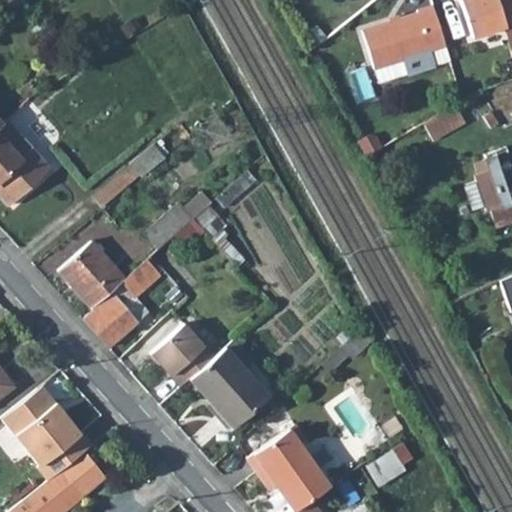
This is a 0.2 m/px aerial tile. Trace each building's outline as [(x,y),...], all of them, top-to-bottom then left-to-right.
[(7,0),(12,9),(25,2),(24,0),(7,0)] [(511,0),(458,0),(470,36),(511,22),(511,0)] [(429,50),(444,45),(431,5),(416,9),(417,12),(360,30),(373,68),(401,59),(402,59),(429,50)] [(135,17),(130,20),(136,29),(140,26),(135,17)] [(130,20),(120,26),(126,35),(136,29),(130,20)] [(429,50),(402,59),(405,68),(411,72),(434,64),(429,50)] [(401,59),(373,68),(377,82),(405,73),(401,59)] [(454,104),(443,110),(453,127),(464,121),(454,104)] [(443,110),(422,122),(432,139),(453,127),(443,110)] [(498,123),(491,110),(483,115),(490,127),(498,123)] [(0,195),(8,205),(49,168),(5,119),(4,120),(0,123),(0,195)] [(357,140),(365,155),(380,147),(374,135),(368,133),(357,140)] [(91,194),(100,205),(139,174),(140,176),(164,156),(153,143),(91,194)] [(496,226),(511,220),(511,178),(506,159),(510,158),(506,145),(484,153),(485,157),(473,161),(477,173),(474,175),(476,181),(484,205),(486,210),(490,208),(496,226)] [(246,169),(219,193),(224,199),(228,203),(255,179),(246,169)] [(476,181),(463,185),(472,209),(484,205),(476,181)] [(191,218),(207,203),(210,201),(200,190),(181,207),(191,218)] [(219,193),(214,197),(220,203),(224,199),(219,193)] [(143,232),(157,248),(173,234),(191,218),(181,207),(177,202),(143,232)] [(217,214),(207,203),(191,218),(203,230),(210,237),(217,230),(209,222),(217,214)] [(191,218),(173,234),(184,247),(203,230),(191,218)] [(244,258),(224,237),(227,233),(222,228),(217,230),(210,237),(237,265),(244,258)] [(120,281),(123,277),(90,240),(56,270),(91,309),(122,283),(120,281)] [(122,283),(91,309),(82,318),(107,347),(148,311),(134,296),(159,274),(145,258),(123,277),(120,281),(122,283)] [(511,274),(498,281),(510,315),(511,314),(511,274)] [(172,304),(182,295),(172,285),(162,294),(172,304)] [(362,325),(357,316),(333,338),(339,346),(354,332),(362,325)] [(148,353),(178,386),(188,378),(212,356),(182,322),(148,353)] [(364,343),(369,338),(362,325),(354,332),(364,343)] [(364,343),(354,332),(339,346),(319,365),(326,373),(346,353),(350,358),(365,344),(364,343)] [(253,358),(234,337),(223,346),(243,368),(253,358)] [(223,346),(212,356),(188,378),(230,426),(266,394),(243,368),(223,346)] [(0,393),(11,385),(2,372),(0,373),(0,393)] [(44,479),(80,450),(89,443),(78,430),(76,432),(39,384),(2,414),(16,431),(20,428),(30,439),(21,446),(36,464),(34,466),(44,479)] [(0,415),(0,418),(21,446),(30,439),(20,428),(16,431),(2,414),(0,415)] [(274,484),(278,490),(292,510),(308,498),(328,485),(298,443),(295,438),(301,434),(293,423),(245,457),(268,489),(274,484)] [(298,443),(304,439),(301,434),(295,438),(298,443)] [(401,442),(390,448),(364,465),(377,486),(403,469),(400,464),(411,457),(401,442)] [(2,511),(59,511),(81,495),(80,493),(101,476),(80,450),(44,479),(2,511)] [(351,485),(347,478),(335,485),(348,507),(360,500),(357,496),(351,485)] [(351,485),(357,496),(366,491),(359,479),(351,485)] [(274,511),(288,511),(292,510),(278,490),(265,499),(268,502),(264,505),(267,510),(268,511),(270,511),(273,510),(274,511)] [(317,511),(319,511),(308,498),(292,510),(288,511),(317,511)]
